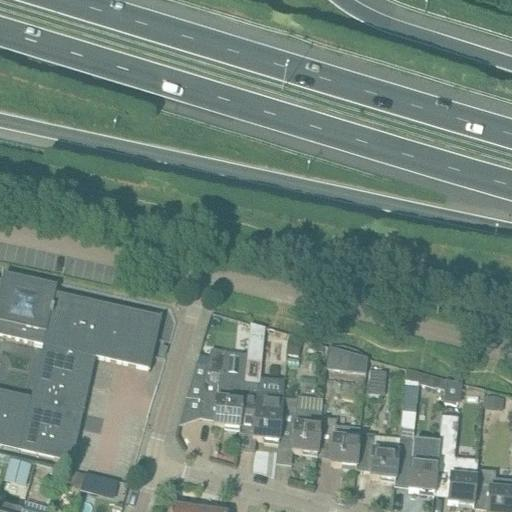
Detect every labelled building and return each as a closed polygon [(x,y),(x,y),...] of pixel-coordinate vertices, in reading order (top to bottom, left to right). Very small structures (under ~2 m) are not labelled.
[(0,289),(0,342),(44,352),(92,363),(92,360),(147,372),(147,373),(149,374),(160,322),(54,298),(55,292),(2,280),(0,289)] [(248,330),(244,363),(260,364),(263,334),(248,330)] [(285,356),(287,356),(286,368),(298,369),(299,358),(301,342),(288,340),(285,356)] [(328,349),(325,370),(346,373),(348,354),(328,349)] [(196,367),(181,417),(199,419),(199,422),(200,422),(200,419),(214,420),(213,429),(238,432),(243,381),(224,380),(220,379),(226,355),(210,351),(206,370),(196,367)] [(92,363),(44,352),(33,401),(81,411),(92,363)] [(280,393),(281,357),(263,357),(262,393),(280,393)] [(444,394),(445,382),(406,371),(403,395),(412,396),(413,385),(444,394)] [(369,372),(366,396),(379,397),(382,374),(381,374),(369,372)] [(243,381),(238,432),(239,432),(252,433),(252,442),(277,444),(281,400),(281,395),(258,393),(259,386),(244,385),(244,382),(243,381)] [(445,382),(444,394),(458,398),(460,386),(445,382)] [(69,463),(81,411),(33,401),(30,400),(29,403),(0,396),(0,449),(71,465),(71,464),(69,463)] [(485,397),(484,409),(502,410),(503,399),(485,397)] [(281,400),(277,444),(292,446),(291,455),(316,457),(320,414),(297,412),(298,402),(281,400)] [(330,468),(355,470),(357,448),(358,431),(335,429),(335,422),(320,421),(321,414),(320,414),(316,457),(331,458),(330,468)] [(398,442),(396,456),(394,483),(409,484),(408,493),(433,496),(437,451),(425,450),(426,444),(413,443),(413,444),(398,442)] [(372,449),(357,448),(355,470),(370,471),(369,480),(394,483),(396,456),(372,454),(372,449)] [(438,451),(437,451),(433,496),(448,497),(447,506),(472,509),(476,473),(452,470),(453,463),(437,461),(438,451)] [(9,466),(4,481),(15,484),(22,462),(11,459),(9,466)] [(76,473),(73,487),(81,489),(84,475),(76,473)] [(495,474),(476,473),(472,509),(487,510),(486,511),(511,511),(511,483),(494,481),(495,474)] [(81,489),(81,491),(93,493),(96,478),(84,475),(81,489)]
